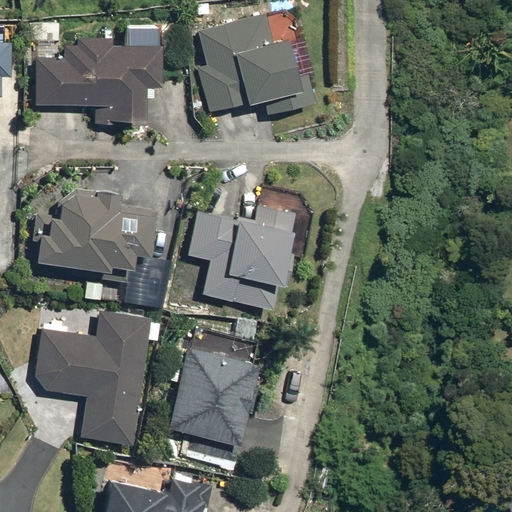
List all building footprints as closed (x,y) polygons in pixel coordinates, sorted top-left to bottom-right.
[(263,13),(195,30),(204,64),(195,66),(206,111),(268,95),(272,111),(312,101),(305,73),(293,76),(283,37),(270,40),(263,13)] [(57,22),(27,22),(27,40),(57,40),(57,22)] [(61,56),(32,56),(32,103),(93,103),(93,123),(114,123),(114,119),(142,119),(142,85),(157,85),(157,43),(108,43),(108,35),(73,35),(73,43),(61,43),(61,56)] [(0,75),(8,76),(8,40),(0,40),(0,75)] [(35,239),(32,259),(106,270),(107,264),(129,267),(131,253),(149,256),(155,211),(114,205),(115,192),(74,186),(56,200),(54,215),(35,212),(31,239),(35,239)] [(234,218),(195,210),(186,254),(207,259),(200,294),(272,309),(292,211),(255,203),(252,218),(234,214),(234,218)] [(148,316),(96,309),(93,335),(39,327),(32,373),(42,389),(85,395),(79,436),(130,443),(148,316)] [(254,361),(184,345),(166,428),(236,443),(254,361)] [(165,489),(106,477),(99,511),(199,511),(196,511),(197,505),(205,507),(209,484),(168,476),(165,489)] [(511,478),(501,484),(511,507),(511,478)]
